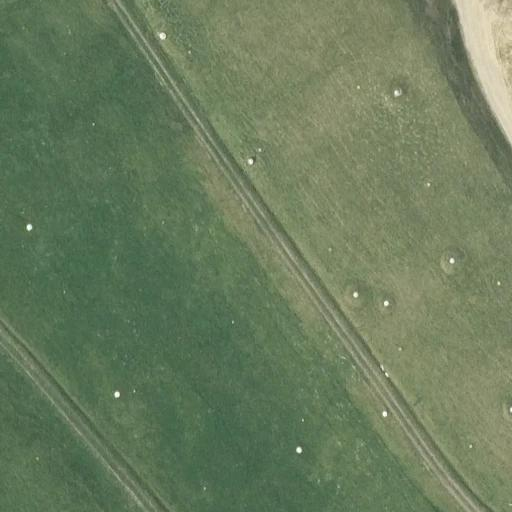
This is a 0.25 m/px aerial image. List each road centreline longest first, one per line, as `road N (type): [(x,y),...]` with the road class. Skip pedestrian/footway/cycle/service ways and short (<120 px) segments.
road 1 (track): [(122,0),(430,454),(481,511)]
road 2 (track): [(0,336),(156,511)]
road 3 (track): [(511,123),(471,0)]
